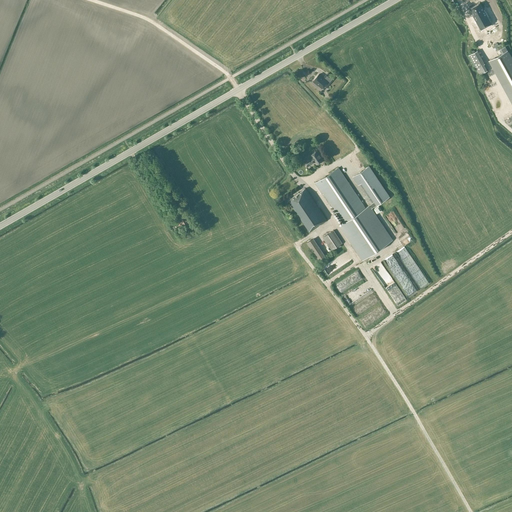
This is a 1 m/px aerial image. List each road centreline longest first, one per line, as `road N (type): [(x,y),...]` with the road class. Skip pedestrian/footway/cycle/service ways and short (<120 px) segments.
road 1 (secondary): [(0,226),(394,0)]
road 2 (unknown): [(306,185),(380,294)]
